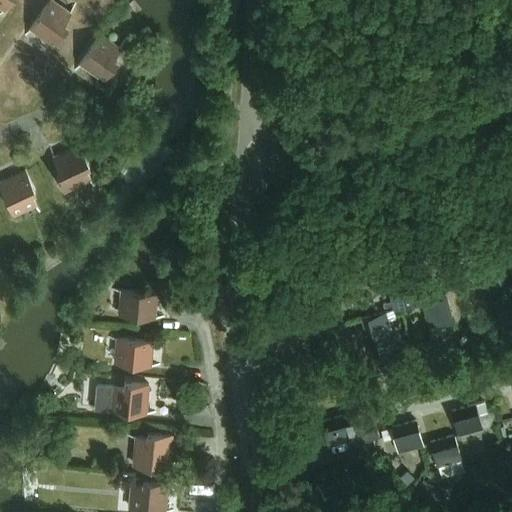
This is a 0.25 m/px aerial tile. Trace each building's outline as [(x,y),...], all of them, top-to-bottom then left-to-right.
[(0,0),(0,5),(5,9),(10,0),(0,0)] [(71,12),(53,0),(49,0),(31,27),(54,44),(68,24),(64,21),(71,12)] [(101,33),(80,62),(104,79),(118,59),(114,56),(120,47),(101,33)] [(65,189),(91,177),(86,167),(90,165),(80,143),(54,155),(62,172),(57,174),(65,189)] [(0,181),(15,213),(36,202),(32,193),(36,191),(26,168),(0,180),(0,181)] [(484,287),(506,281),(499,256),(477,262),(484,287)] [(394,311),(418,304),(412,282),(388,289),(394,311)] [(158,292),(122,289),(120,313),(155,316),(158,292)] [(431,326),(455,319),(448,294),(424,300),(431,326)] [(396,319),(394,310),(362,320),(373,356),(396,349),(388,321),(396,319)] [(153,340),(118,337),(116,361),(151,364),(153,340)] [(97,383),(95,407),(147,412),(149,383),(125,381),(124,386),(97,383)] [(460,433),(484,427),(478,403),(453,410),(460,433)] [(327,447),(364,436),(357,412),(321,422),(327,447)] [(400,449),(423,443),(416,419),(383,429),(384,434),(396,432),(400,449)] [(148,436),(137,435),(134,464),(151,465),(152,461),(170,462),(172,434),(148,431),(148,436)] [(438,464),(462,458),(455,434),(431,441),(438,464)] [(133,483),(130,507),(166,510),(168,481),(144,479),(143,484),(133,483)]
